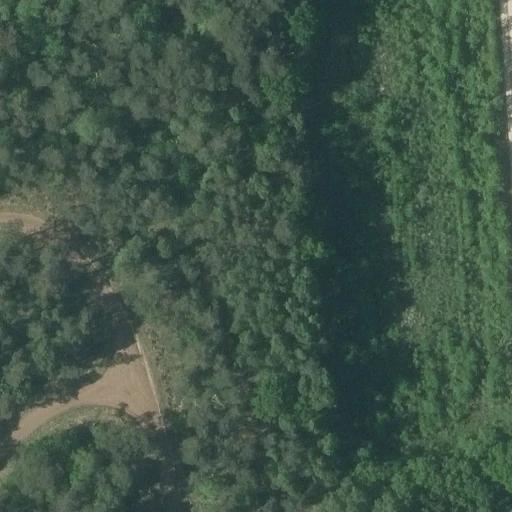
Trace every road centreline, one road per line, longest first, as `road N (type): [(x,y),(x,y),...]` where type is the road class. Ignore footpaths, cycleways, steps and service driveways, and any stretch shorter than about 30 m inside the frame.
road 1 (track): [(174,511),(144,379),(120,321),(60,240),(0,220)]
road 2 (track): [(0,449),(46,412),(144,379)]
